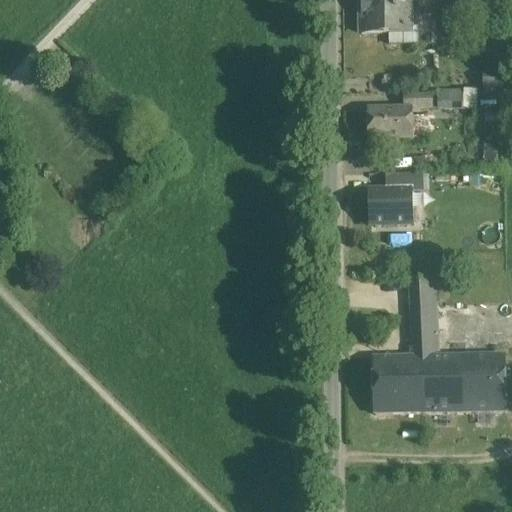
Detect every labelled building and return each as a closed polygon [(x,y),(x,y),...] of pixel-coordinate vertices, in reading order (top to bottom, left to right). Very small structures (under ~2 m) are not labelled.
[(360,0),(361,36),(389,35),(389,46),(418,45),(418,29),(410,29),(409,0),(360,0)] [(507,90),(505,71),(485,72),(486,92),(507,90)] [(463,93),(437,93),(437,111),(463,110),(463,93)] [(432,96),(404,97),(404,110),(412,110),(412,111),(433,111),(432,96)] [(404,110),(367,110),(368,142),(413,142),(413,140),(429,140),(428,122),(412,122),(412,111),(412,110),(404,110)] [(412,192),(369,193),(370,227),(412,226),(412,192)] [(505,356),(439,357),(438,348),(432,348),(429,280),(409,281),(413,358),(414,415),(505,414),(505,356)] [(413,358),(373,359),(374,416),(414,415),(413,358)]
